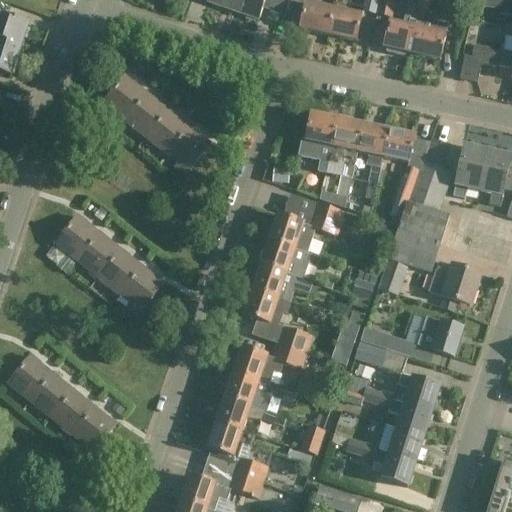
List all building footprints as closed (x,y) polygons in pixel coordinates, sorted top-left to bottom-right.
[(233,15),(237,0),(209,0),(207,6),(233,15)] [(237,0),(233,15),(258,24),(265,0),(237,0)] [(365,0),(363,12),(377,15),(380,0),(365,0)] [(380,0),(377,15),(376,16),(392,19),(395,0),(380,0)] [(390,23),(384,50),(386,50),(386,54),(395,56),(398,53),(412,56),(424,0),(417,0),(416,8),(407,14),(404,27),(390,23)] [(424,0),(412,56),(439,63),(448,27),(433,24),(435,14),(428,13),(431,0),(424,0)] [(511,2),(510,2),(509,0),(479,0),(479,9),(500,11),(500,17),(511,18),(511,2)] [(306,5),(300,31),(328,37),(334,11),(306,5)] [(334,11),(328,37),(356,44),(362,17),(337,12),(334,11)] [(0,45),(20,52),(28,28),(2,19),(0,25),(0,45)] [(20,52),(0,45),(0,75),(10,79),(20,52)] [(474,48),(473,57),(511,62),(511,54),(504,53),(501,53),(501,51),(474,48)] [(511,62),(473,57),(472,59),(465,58),(461,81),(478,84),(481,66),(511,69),(511,78),(511,80),(511,62)] [(125,122),(146,96),(124,79),(103,105),(125,122)] [(146,96),(125,122),(146,139),(166,112),(146,96)] [(188,129),(166,112),(146,139),(167,155),(188,129)] [(330,164),(338,122),(312,116),(306,141),(302,140),(299,157),(320,162),(318,172),(327,175),(330,164)] [(363,127),(338,122),(330,164),(327,175),(343,178),(343,179),(352,180),(358,154),(363,127)] [(372,157),(383,160),(389,132),(363,127),(358,154),(372,157)] [(188,129),(167,155),(178,164),(175,169),(186,177),(210,147),(188,129)] [(389,132),(383,160),(409,165),(415,138),(389,132)] [(429,145),(423,164),(442,171),(451,147),(431,140),(429,145)] [(408,205),(409,203),(423,164),(429,145),(418,141),(397,201),(408,205)] [(479,195),(488,155),(464,150),(453,200),(464,203),(467,192),(479,195)] [(511,161),(488,155),(479,195),(491,198),(489,209),(500,211),(511,161)] [(423,164),(409,203),(440,214),(445,200),(453,176),(423,164)] [(369,183),(377,185),(380,171),(372,169),(369,183)] [(287,171),(274,171),(274,183),(286,184),(287,171)] [(329,193),(349,194),(350,181),(330,180),(329,193)] [(324,193),(322,202),(346,210),(348,199),(324,193)] [(409,203),(408,205),(398,234),(441,247),(450,217),(440,214),(409,203)] [(335,222),(338,213),(315,205),(312,215),(335,222)] [(335,222),(312,215),(307,228),(277,218),(269,241),(308,255),(316,231),(338,239),(346,216),(338,213),(335,222)] [(77,262),(98,236),(77,219),(56,246),(77,262)] [(382,229),(378,243),(384,245),(389,231),(382,229)] [(441,247),(398,234),(388,263),(409,270),(432,277),(441,247)] [(98,236),(77,262),(99,279),(119,252),(98,236)] [(308,255),(269,241),(261,266),(304,281),(309,266),(319,269),(322,260),(308,255)] [(141,269),(119,252),(99,279),(120,296),(141,269)] [(409,270),(388,263),(379,291),(399,297),(409,270)] [(443,300),(453,269),(439,264),(428,295),(443,300)] [(261,266),(253,291),(291,304),(295,293),(315,299),(320,286),(304,281),(261,266)] [(141,269),(120,296),(131,304),(128,309),(139,317),(163,286),(141,269)] [(479,277),(453,269),(443,300),(444,300),(459,305),(469,308),(479,277)] [(358,299),(370,303),(374,288),(356,282),(352,297),(358,299)] [(291,304),(253,291),(244,318),(256,322),(251,336),(276,344),(294,351),(308,355),(313,340),(278,328),(283,315),(287,317),(291,304)] [(370,303),(358,299),(355,308),(367,312),(370,303)] [(459,305),(444,300),(440,311),(455,316),(459,305)] [(353,313),(350,323),(361,327),(365,317),(353,313)] [(365,330),(361,343),(388,352),(431,366),(434,356),(453,362),(462,332),(427,321),(419,346),(365,330)] [(361,327),(350,323),(344,322),(337,342),(354,348),(361,327)] [(241,350),(233,374),(270,387),(274,373),(281,376),(284,366),(303,372),(308,355),(294,351),(276,344),(271,360),(241,350)] [(382,369),(387,354),(360,345),(355,360),(382,369)] [(31,402),(51,376),(30,359),(9,385),(31,402)] [(270,387),(233,374),(225,399),(251,408),(264,412),(267,413),(273,398),(282,402),(285,392),(270,387)] [(51,376),(31,402),(52,420),(73,394),(51,376)] [(405,406),(431,414),(440,388),(414,380),(402,376),(398,387),(410,391),(405,406)] [(376,406),(380,395),(366,390),(363,398),(362,402),(376,406)] [(360,407),(362,402),(363,398),(345,393),(342,392),(339,401),(360,407)] [(73,394),(52,420),(72,435),(93,409),(73,394)] [(390,411),(393,402),(394,399),(380,395),(376,406),(390,411)] [(225,399),(217,423),(243,432),(251,408),(225,399)] [(393,402),(390,411),(389,414),(402,418),(398,429),(424,438),(431,414),(405,406),(393,402)] [(124,412),(117,405),(112,410),(120,417),(124,412)] [(93,409),(72,435),(84,445),(81,449),(91,458),(116,427),(93,409)] [(267,413),(264,412),(261,421),(279,427),(282,418),(267,413)] [(319,417),(315,431),(323,433),(328,420),(319,417)] [(243,432),(217,423),(208,450),(238,461),(242,446),(250,448),(255,436),(243,432)] [(424,438),(398,429),(387,426),(378,453),(389,456),(415,464),(424,438)] [(323,433),(315,431),(310,429),(302,452),(315,457),(323,433)] [(346,452),(360,457),(363,446),(349,441),(346,452)] [(378,450),(363,446),(360,457),(374,461),(378,450)] [(312,459),(300,455),(298,462),(301,468),(308,470),(312,459)] [(415,464),(389,456),(381,480),(407,488),(415,464)] [(269,471),(241,462),(237,476),(264,485),(269,471)] [(495,491),(511,496),(511,465),(504,463),(495,491)] [(237,476),(231,493),(258,502),(264,485),(237,476)] [(190,478),(181,503),(210,511),(215,511),(219,502),(227,504),(231,493),(190,478)] [(0,509),(4,511),(10,491),(0,488),(0,509)] [(488,511),(511,511),(511,496),(495,491),(488,511)] [(295,511),(300,499),(286,494),(281,509),(290,511),(295,511)] [(332,509),(339,511),(359,511),(362,503),(337,495),(332,509)] [(210,511),(181,503),(178,511),(210,511)]
